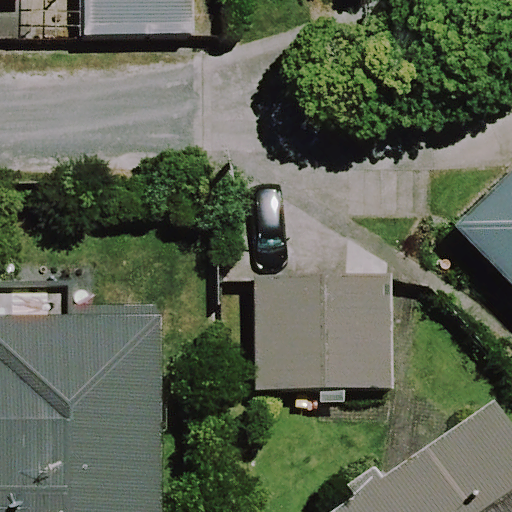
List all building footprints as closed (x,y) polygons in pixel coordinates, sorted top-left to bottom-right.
[(189,0),(76,0),(76,39),(188,41),(189,0)] [(511,163),(446,229),(511,293),(511,163)] [(385,393),(386,273),(251,273),(251,392),(385,393)] [(0,511),(147,511),(147,316),(0,316),(0,511)] [(511,511),(511,440),(487,403),(326,511),(511,511)]
